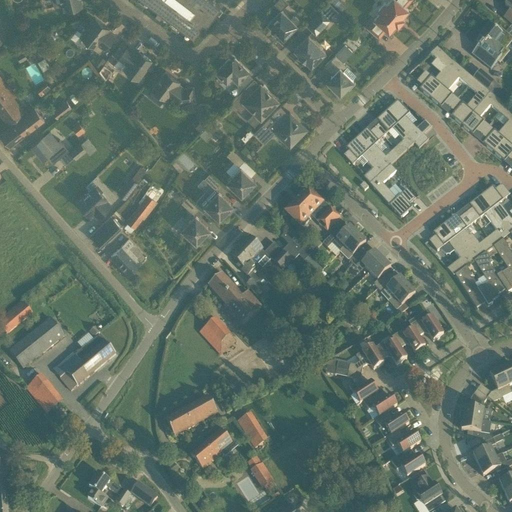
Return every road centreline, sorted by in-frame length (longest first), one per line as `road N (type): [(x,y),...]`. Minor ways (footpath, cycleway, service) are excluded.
road 1 (unclassified): [(155,328),(0,151)]
road 2 (residential): [(155,328),(207,259),(306,158)]
road 3 (residential): [(490,511),(452,469),(442,437),(448,398),(480,356)]
road 4 (residential): [(234,21),(204,52),(187,56),(110,0)]
road 5 (residential): [(338,124),(234,21)]
road 6 (residential): [(480,356),(394,242)]
road 7 (residential): [(384,78),(433,119),(475,173)]
road 8 (unclassified): [(181,511),(156,480),(89,425)]
road 9 (residential): [(394,242),(306,158)]
